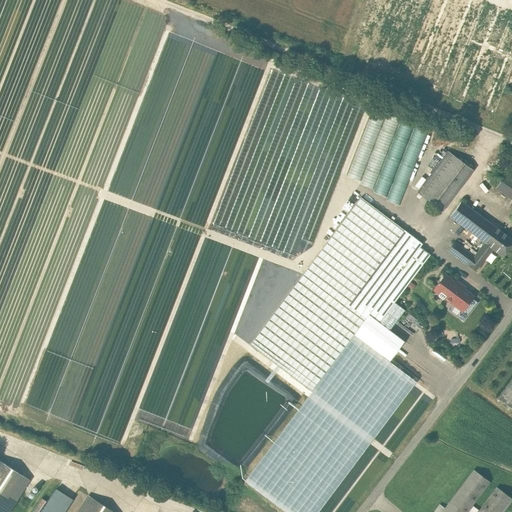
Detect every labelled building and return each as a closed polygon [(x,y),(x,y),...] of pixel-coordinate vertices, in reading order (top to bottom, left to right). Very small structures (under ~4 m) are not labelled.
[(385,74),(478,101),(493,48),(478,33),(511,25),(511,0),(424,0),(418,7),(424,13),(422,14),(411,25),(407,37),(412,42),(402,44),(404,53),(399,58),(402,61),(395,63),(392,52),(385,74)] [(369,108),(346,182),(402,200),(426,126),(369,108)] [(446,155),(424,184),(436,192),(457,163),(446,155)] [(457,163),(436,192),(449,202),(471,173),(457,163)] [(511,191),(511,176),(506,172),(497,185),(510,194),(511,191)] [(436,192),(424,184),(417,193),(442,211),(449,202),(436,192)] [(361,197),(250,344),(311,391),(413,256),(422,244),(361,197)] [(476,213),(461,202),(450,217),(465,228),(476,213)] [(501,231),(476,213),(465,228),(485,243),(490,246),(501,231)] [(511,244),(511,239),(501,231),(490,246),(493,249),(503,256),(511,244)] [(490,246),(485,243),(480,249),(489,255),(493,249),(490,246)] [(474,258),(456,244),(450,252),(468,265),(474,258)] [(474,258),(468,265),(477,271),(489,255),(480,249),(474,258)] [(413,256),(311,391),(312,391),(245,481),(285,511),(317,511),(416,382),(382,356),(397,336),(389,330),(404,310),(394,302),(423,264),(413,256)] [(455,283),(445,276),(434,289),(439,293),(438,295),(443,299),(444,297),(462,310),(467,303),(465,301),(470,295),(463,289),(464,288),(456,281),(455,283)] [(511,380),(498,399),(511,409),(511,380)] [(0,461),(0,511),(7,511),(29,480),(0,461)] [(442,511),(467,511),(468,511),(472,506),(489,483),(473,471),(445,509),(442,511)] [(477,511),(501,511),(511,499),(496,488),(478,511),(477,511)] [(56,489),(41,511),(64,511),(72,500),(56,489)] [(112,511),(89,497),(79,511),(112,511)]
